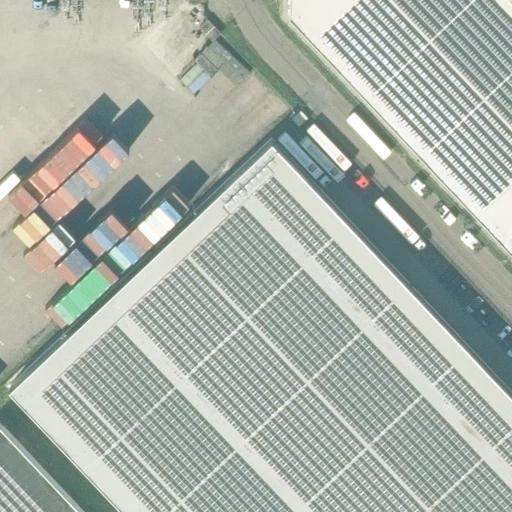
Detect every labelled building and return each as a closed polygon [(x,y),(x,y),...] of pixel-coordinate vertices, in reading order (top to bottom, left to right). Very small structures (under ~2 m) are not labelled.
[(511,0),(288,0),(288,13),(509,248),(510,247),(511,244),(511,0)] [(212,41),(220,33),(207,18),(199,27),(212,41)] [(126,511),(511,511),(511,391),(272,137),(8,386),(126,511)] [(0,195),(0,228),(11,219),(29,239),(48,222),(32,203),(35,201),(18,180),(0,195)] [(0,511),(83,511),(0,423),(0,511)]
